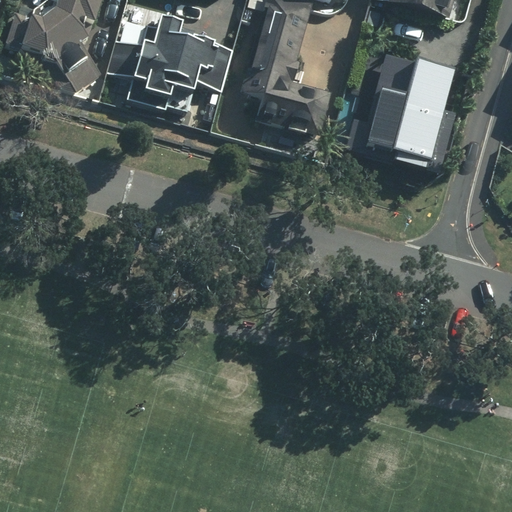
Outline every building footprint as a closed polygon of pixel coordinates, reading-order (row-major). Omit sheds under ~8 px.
[(81,48),(76,32),(87,35),(97,5),(82,0),(53,0),(46,22),(34,30),(11,23),(0,54),(43,68),(74,102),(98,82),(75,55),(81,48)] [(288,0),(328,11),(330,0),(288,0)] [(384,0),(382,10),(438,25),(444,0),(384,0)] [(315,145),(326,103),(285,92),(302,25),(276,4),(262,2),(236,101),(257,107),(251,129),(315,145)] [(179,121),(188,89),(219,98),(229,60),(172,44),(175,33),(153,27),(145,57),(112,48),(104,80),(128,86),(123,105),(179,121)] [(409,70),(398,108),(373,101),(365,130),(348,126),(339,159),(432,185),(450,123),(434,118),(445,80),(409,70)]
